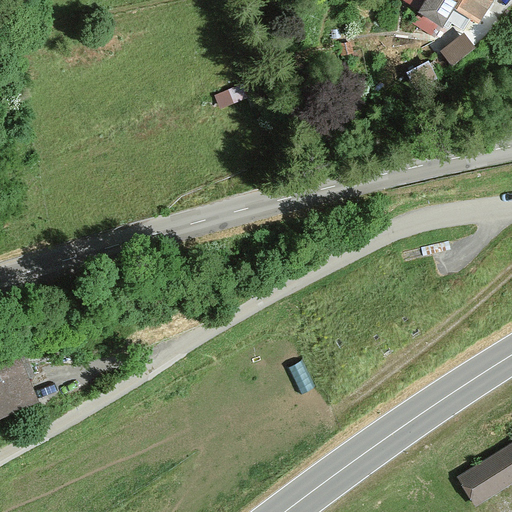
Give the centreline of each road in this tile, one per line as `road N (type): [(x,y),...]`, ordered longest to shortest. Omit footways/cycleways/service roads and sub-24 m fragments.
road 1 (residential): [(511,206),(395,230),(0,456)]
road 2 (tertiary): [(0,281),(347,179),(511,146)]
road 3 (primary): [(289,511),(511,357)]
